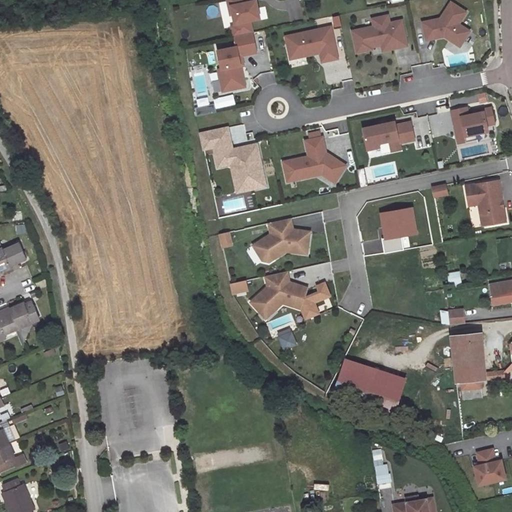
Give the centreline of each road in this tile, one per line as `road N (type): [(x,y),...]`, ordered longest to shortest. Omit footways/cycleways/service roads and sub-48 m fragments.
road 1 (track): [(85,459),(59,262),(0,143)]
road 2 (residential): [(511,162),(355,197),(348,209),(357,297)]
road 3 (residential): [(279,108),(301,115),(507,71)]
